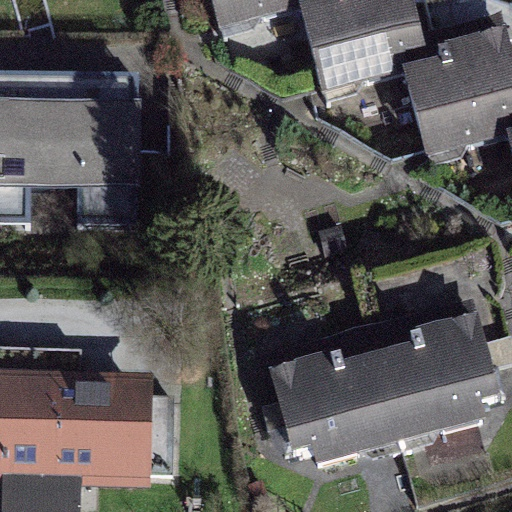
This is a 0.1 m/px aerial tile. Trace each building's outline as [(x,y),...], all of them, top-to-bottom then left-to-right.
[(310,0),(201,0),(211,36),(289,16),(313,10),(310,0)] [(395,0),(348,0),(313,10),(289,16),(312,100),(391,79),(415,73),(395,0)] [(511,114),(494,51),(415,73),(391,79),(417,171),(493,150),(511,145),(511,114)] [(0,218),(134,218),(133,103),(0,103),(0,218)] [(511,145),(493,150),(511,223),(511,145)] [(357,346),(388,459),(496,429),(464,316),(357,346)] [(316,479),(388,459),(357,346),(256,374),(280,464),(316,479)] [(133,511),(134,378),(0,377),(0,506),(6,507),(5,511),(133,511)]
